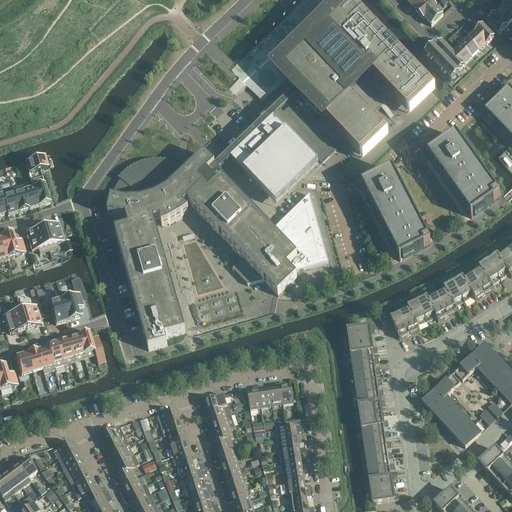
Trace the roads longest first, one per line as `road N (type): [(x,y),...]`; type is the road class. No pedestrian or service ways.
road 1 (residential): [(184,393),(304,362),(331,511)]
road 2 (unclassified): [(419,504),(398,367),(511,307)]
road 3 (unclassified): [(81,202),(177,68),(245,0)]
road 4 (residential): [(0,352),(116,317)]
road 5 (unclassified): [(116,317),(81,202)]
